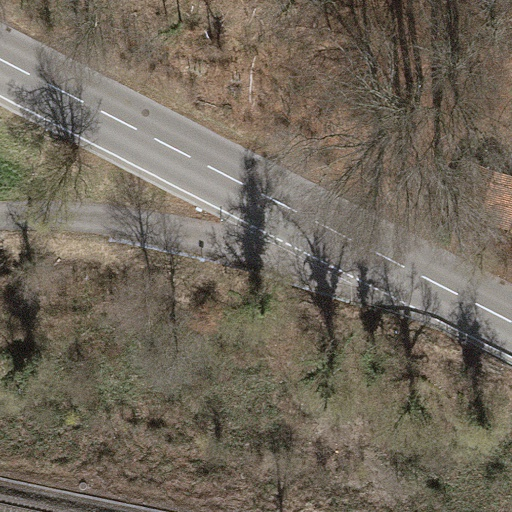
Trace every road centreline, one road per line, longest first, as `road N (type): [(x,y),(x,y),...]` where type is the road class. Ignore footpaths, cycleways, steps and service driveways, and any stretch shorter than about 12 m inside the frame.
road 1 (tertiary): [(0,58),(511,320)]
road 2 (track): [(0,218),(55,213),(251,242),(291,208)]
